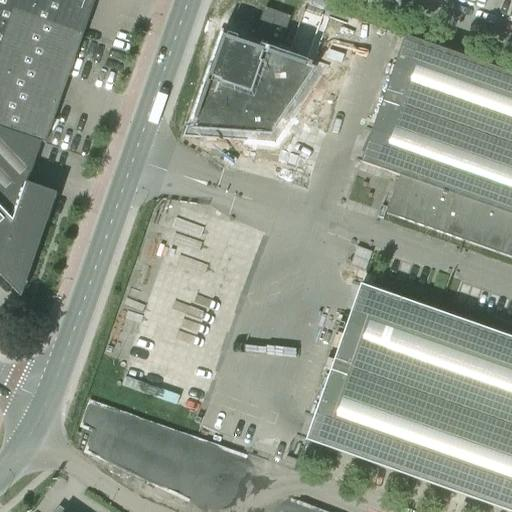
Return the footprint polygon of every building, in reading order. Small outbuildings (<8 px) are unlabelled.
[(0,0),(0,8),(12,13),(82,37),(94,0),(0,0)] [(0,47),(12,13),(0,8),(0,47)] [(289,18),(264,9),(256,31),(281,40),(289,18)] [(0,128),(44,144),(82,37),(12,13),(0,47),(0,128)] [(190,118),(187,129),(241,127),(239,118),(261,118),(275,101),(281,108),(316,66),(305,62),(304,63),(221,34),(191,118),(190,118)] [(511,259),(511,75),(406,38),(362,163),(400,177),(386,215),(511,259)] [(0,270),(12,283),(23,281),(44,221),(48,222),(57,195),(28,185),(42,144),(44,145),(44,144),(0,128),(0,270)] [(364,271),(370,253),(357,248),(351,266),(364,271)] [(506,511),(511,511),(511,339),(360,286),(306,441),(506,511)] [(93,459),(165,480),(171,459),(167,458),(170,448),(160,445),(159,447),(144,443),(146,435),(140,433),(141,429),(150,432),(153,423),(89,404),(81,434),(98,439),(93,459)]
